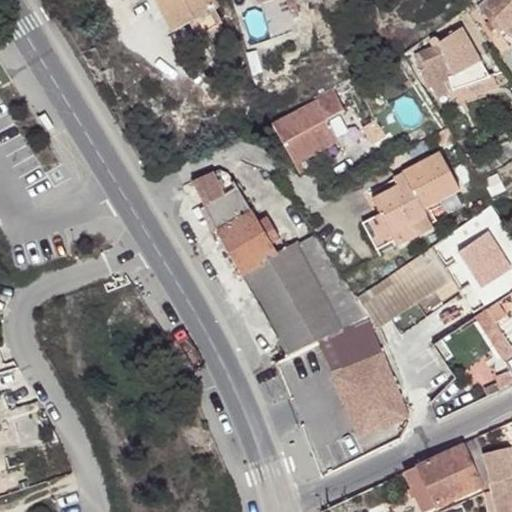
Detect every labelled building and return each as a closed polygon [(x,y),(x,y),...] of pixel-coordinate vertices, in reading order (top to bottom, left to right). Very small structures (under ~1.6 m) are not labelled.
[(193,32),(218,16),(221,13),(212,0),(151,0),(179,41),(193,32)] [(511,38),(511,0),(492,0),(479,13),(493,26),(495,23),(511,39),(511,38)] [(225,28),(218,16),(193,32),(201,45),(225,28)] [(447,95),(483,79),(463,33),(437,44),(439,48),(415,58),(428,90),(433,89),(437,99),(447,95)] [(487,89),(483,79),(447,95),(451,104),(487,89)] [(293,167),(338,141),(327,120),(341,112),(329,92),(270,126),(293,167)] [(491,167),(511,155),(511,137),(484,154),(491,167)] [(343,150),(338,141),(293,167),(298,175),(343,150)] [(392,235),(424,218),(421,212),(460,192),(441,156),(394,179),(398,188),(374,201),(381,216),(363,225),(377,252),(396,243),(392,235)] [(241,277),(286,357),(316,342),(327,336),(366,315),(356,301),(333,315),(292,244),(273,256),(268,246),(276,241),(265,221),(255,226),(250,217),(236,191),(226,176),(226,175),(225,174),(218,170),(192,184),(217,236),(241,277)] [(511,236),(493,205),(435,244),(379,281),(362,292),(384,325),(457,277),(482,314),(511,295),(511,236)] [(430,231),(424,218),(392,235),(396,243),(399,247),(430,231)] [(511,301),(495,312),(511,339),(511,301)] [(511,364),(511,362),(511,339),(495,312),(484,318),(511,364)] [(371,313),(366,315),(327,336),(375,428),(397,416),(397,403),(379,329),(371,313)] [(375,428),(327,336),(316,342),(365,433),(375,428)] [(482,459),(480,437),(479,437),(407,471),(426,511),(430,511),(482,487),(471,463),(482,459)] [(490,511),(511,511),(511,463),(508,451),(484,460),(494,501),(489,503),(490,511)]
